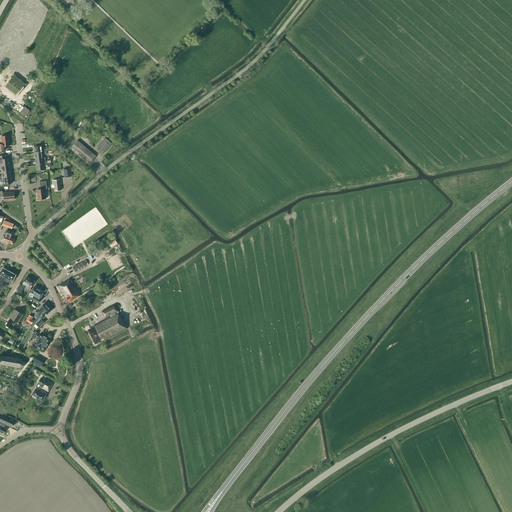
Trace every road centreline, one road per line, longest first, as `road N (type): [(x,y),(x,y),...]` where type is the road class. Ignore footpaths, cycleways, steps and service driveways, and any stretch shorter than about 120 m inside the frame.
road 1 (trunk): [(236,471),(382,299),(511,181)]
road 2 (unclassified): [(33,233),(104,170),(242,71),(304,0)]
road 3 (tertiary): [(278,511),(362,450),(511,380)]
road 4 (tertiary): [(61,429),(79,359),(49,287),(27,264)]
